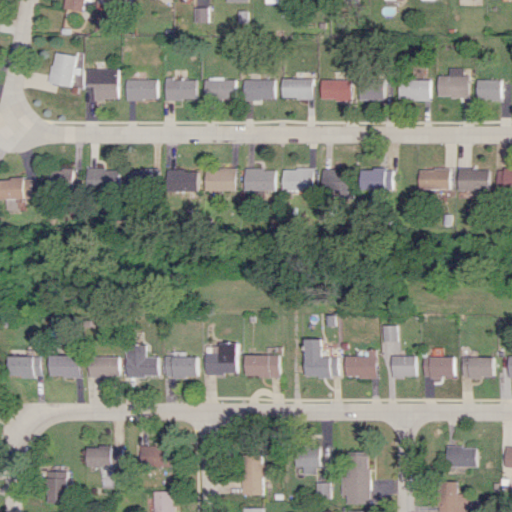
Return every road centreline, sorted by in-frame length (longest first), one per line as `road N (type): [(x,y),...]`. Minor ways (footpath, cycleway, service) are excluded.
road 1 (residential): [(511,132),(9,136)]
road 2 (residential): [(511,413),(13,411)]
road 3 (residential): [(9,136),(26,0)]
